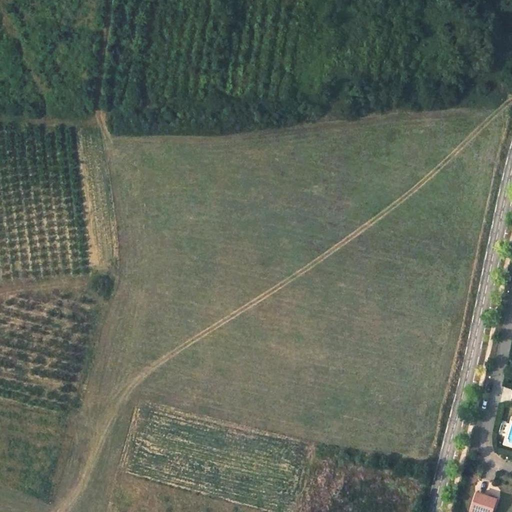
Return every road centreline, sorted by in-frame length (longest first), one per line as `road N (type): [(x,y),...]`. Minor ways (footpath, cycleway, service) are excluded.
road 1 (residential): [(431,511),(511,175)]
road 2 (residential): [(511,469),(494,463),(483,445),(511,305)]
